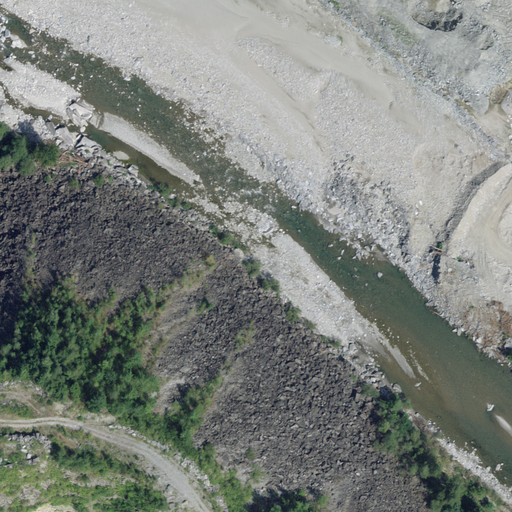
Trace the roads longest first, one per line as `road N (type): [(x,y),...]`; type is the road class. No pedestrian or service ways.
road 1 (track): [(404,0),(370,20),(345,64),(350,126),(366,139),(408,144),(439,126)]
road 2 (track): [(210,511),(163,458),(108,429),(0,424)]
road 3 (track): [(366,139),(355,170),(358,195),(387,224),(451,271),(511,284)]
road 4 (track): [(511,38),(431,98),(428,112),(439,126),(511,114)]
